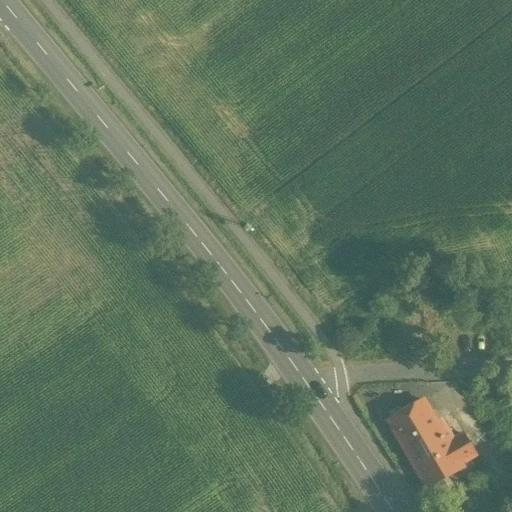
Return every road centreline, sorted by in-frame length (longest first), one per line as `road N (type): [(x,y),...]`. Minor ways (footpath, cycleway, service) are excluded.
road 1 (tertiary): [(0,0),(305,383)]
road 2 (unclassified): [(511,368),(305,383)]
road 3 (tertiary): [(305,383),(391,511)]
